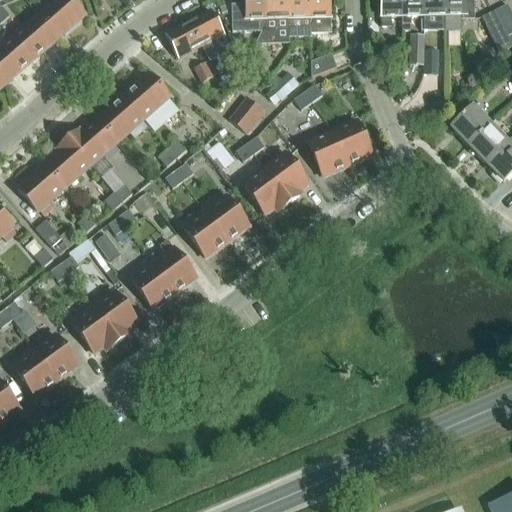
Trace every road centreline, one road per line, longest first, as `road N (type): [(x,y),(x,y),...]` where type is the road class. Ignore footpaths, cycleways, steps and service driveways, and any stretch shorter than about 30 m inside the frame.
road 1 (residential): [(0,472),(412,175)]
road 2 (secondary): [(256,511),(511,404)]
road 3 (residential): [(0,143),(108,50),(183,0)]
road 4 (residential): [(412,175),(365,71),(358,0)]
road 5 (residential): [(412,175),(511,247)]
